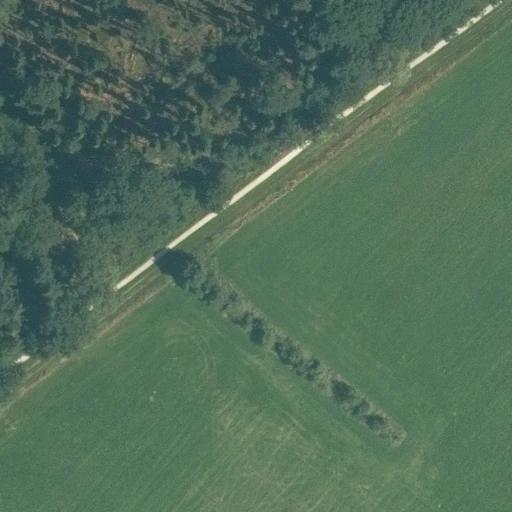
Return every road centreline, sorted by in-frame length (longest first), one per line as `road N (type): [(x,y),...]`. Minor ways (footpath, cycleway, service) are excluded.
road 1 (track): [(511,3),(161,265)]
road 2 (track): [(161,265),(0,389)]
